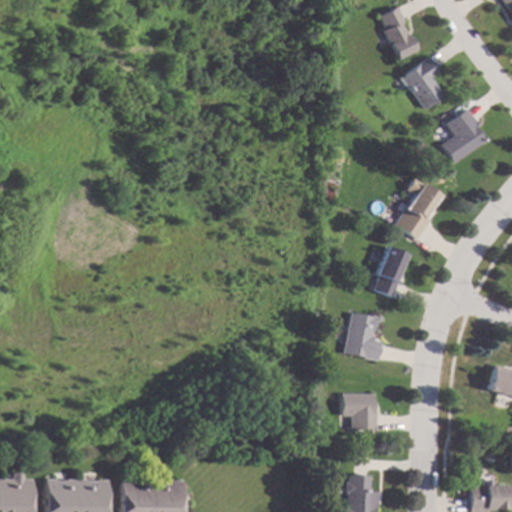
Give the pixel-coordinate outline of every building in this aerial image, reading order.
[(511,0),(511,20),(498,0),(511,0)] [(415,50),(395,59),(375,16),(395,6),(415,50)] [(435,72),(427,78),(441,96),(423,109),(398,77),(424,57),(435,72)] [(482,140),(449,163),(437,146),(450,136),(441,123),(460,110),(482,140)] [(340,150),(339,163),(331,162),(332,150),(340,150)] [(439,177),(433,179),(430,170),(437,168),(439,177)] [(434,195),(407,237),(390,225),(410,195),(401,189),(408,178),(434,195)] [(402,254),(386,298),(365,291),(380,247),(402,254)] [(371,319),(367,336),(377,338),(372,361),(339,353),(348,314),(371,319)] [(511,374),(511,398),(481,391),(487,368),(511,374)] [(371,432),(345,432),(346,416),(335,416),(335,393),(371,394),(371,432)] [(364,492),(372,492),(372,509),(370,509),(370,511),(333,511),(333,506),(341,506),(341,493),(339,493),(339,482),(342,482),(342,475),(364,476),(364,492)] [(27,511),(0,511),(0,477),(28,478),(27,511)] [(102,479),(101,511),(40,511),(41,477),(102,479)] [(176,511),(115,511),(116,479),(177,480),(176,511)] [(503,486),(503,509),(490,509),(490,511),(481,511),(464,511),(465,485),(503,486)]
